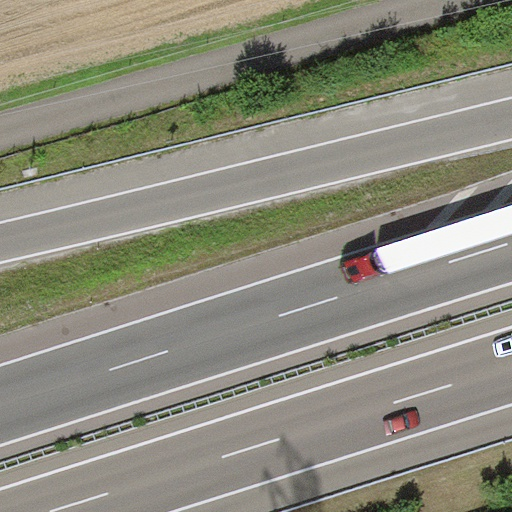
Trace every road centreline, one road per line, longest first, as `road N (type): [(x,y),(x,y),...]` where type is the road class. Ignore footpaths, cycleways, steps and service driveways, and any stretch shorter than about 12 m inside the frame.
road 1 (motorway): [(511,242),(0,403)]
road 2 (track): [(511,12),(0,150)]
road 3 (motorway): [(511,113),(0,237)]
road 4 (motorway): [(54,511),(511,366)]
